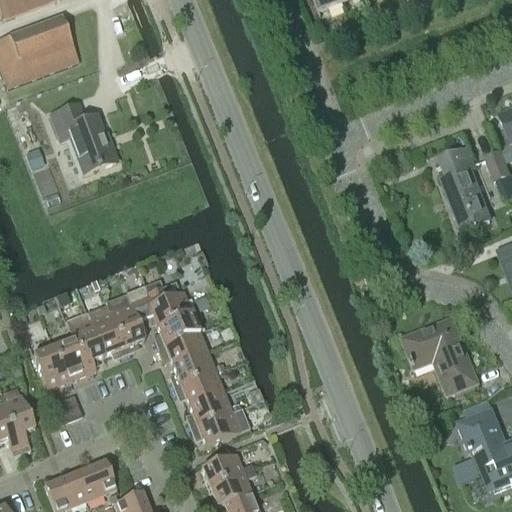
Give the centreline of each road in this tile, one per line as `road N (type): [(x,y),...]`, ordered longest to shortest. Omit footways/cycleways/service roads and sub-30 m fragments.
road 1 (tertiary): [(383,511),(180,0)]
road 2 (residential): [(511,357),(470,300),(388,279),(335,141)]
road 3 (residential): [(175,511),(143,433),(0,492)]
road 4 (residential): [(335,141),(511,71)]
road 5 (residential): [(335,141),(277,0)]
